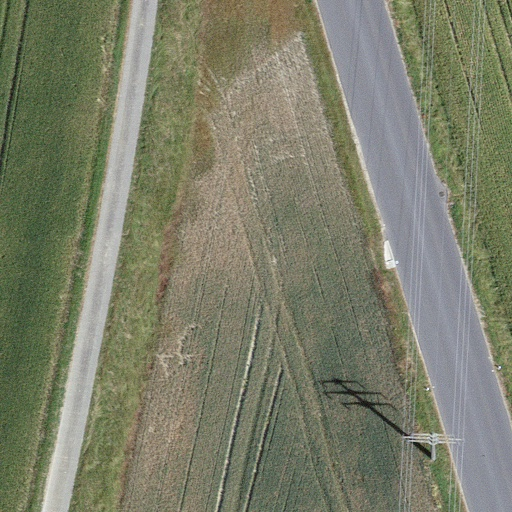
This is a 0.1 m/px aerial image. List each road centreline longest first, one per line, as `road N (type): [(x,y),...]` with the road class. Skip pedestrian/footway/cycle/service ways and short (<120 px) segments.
road 1 (tertiary): [(509,511),(352,0)]
road 2 (track): [(151,0),(60,511)]
